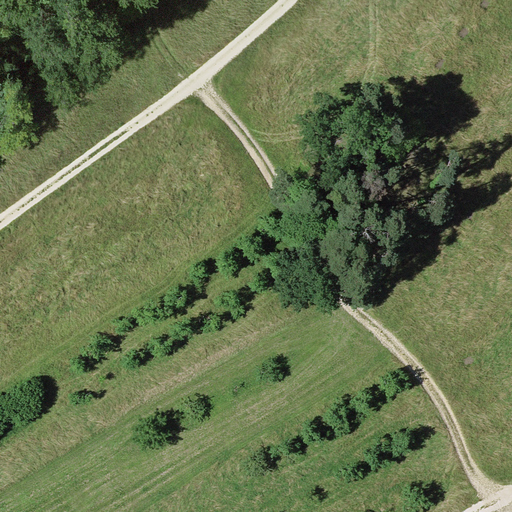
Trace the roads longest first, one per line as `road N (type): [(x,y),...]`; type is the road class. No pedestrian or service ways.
road 1 (track): [(497,500),(472,475),(432,387),(326,279),(250,143),(199,82)]
road 2 (track): [(0,227),(297,0)]
